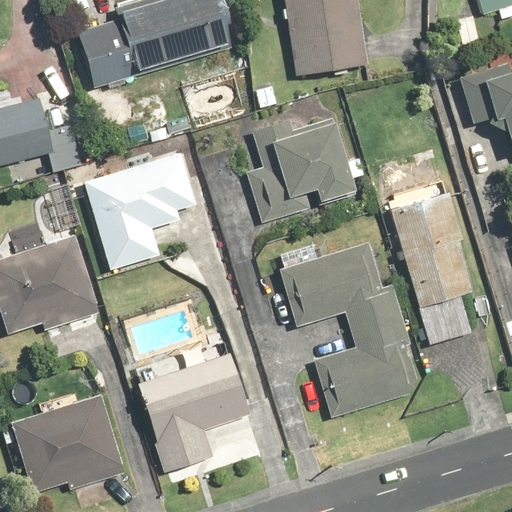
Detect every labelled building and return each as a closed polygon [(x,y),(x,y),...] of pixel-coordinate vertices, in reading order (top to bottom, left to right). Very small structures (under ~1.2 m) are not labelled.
[(220,0),(127,0),(116,4),(118,11),(79,23),(99,87),(234,45),(220,0)] [(289,0),(299,76),(373,66),(364,0),(289,0)] [(511,0),(475,0),(481,16),(500,9),(504,21),(511,17),(511,0)] [(511,119),(511,122),(511,75),(491,81),(502,122),(511,119)] [(42,100),(6,109),(3,97),(0,97),(0,166),(29,160),(32,173),(54,168),(55,175),(85,168),(74,124),(49,130),(42,100)] [(353,158),(343,121),(315,128),(314,125),(297,129),(295,121),(256,131),(265,165),(248,169),(263,225),(302,215),(298,199),(323,193),(326,205),(363,196),(359,179),(367,177),(361,156),(353,158)] [(186,152),(87,181),(113,269),(163,255),(156,228),(183,220),(180,210),(201,204),(186,152)] [(462,240),(468,239),(455,192),(395,210),(434,345),(475,333),(465,295),(477,291),(462,240)] [(46,322),(50,332),(104,313),(78,234),(0,259),(0,291),(14,333),(46,322)] [(425,388),(411,346),(419,343),(397,281),(389,284),(373,238),(324,255),(319,241),(283,254),(288,268),(282,270),(302,328),(347,312),(358,344),(314,360),(335,420),(425,388)] [(259,416),(237,351),(210,360),(205,346),(182,354),(187,368),(138,385),(169,474),(219,456),(211,433),(259,416)] [(104,393),(72,404),(67,387),(47,394),(53,410),(16,422),(39,494),(70,484),(72,491),(130,472),(104,393)]
